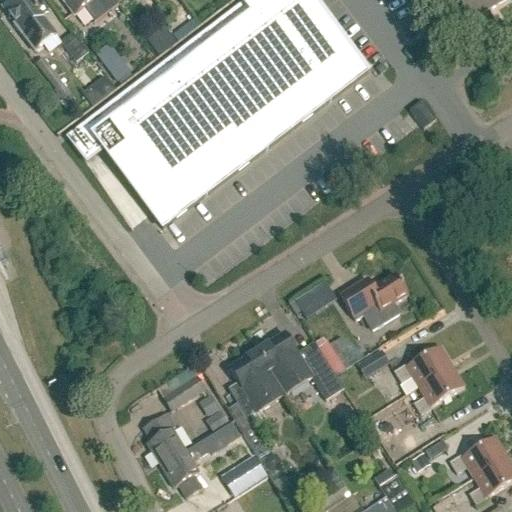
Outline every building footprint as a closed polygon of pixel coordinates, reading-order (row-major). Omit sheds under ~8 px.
[(36,52),(55,37),(43,20),(44,19),(29,0),(15,0),(3,9),(15,24),(13,26),(21,37),(23,35),(36,52)] [(60,0),(74,18),(84,11),(94,26),(118,8),(112,0),(60,0)] [(82,161),(98,148),(162,232),(368,75),(367,74),(310,0),(252,0),(67,141),(82,160),(82,161)] [(489,12),(482,0),(455,0),(468,23),(489,12)] [(482,0),(489,12),(509,0),(482,0)] [(76,66),(89,56),(73,36),(61,45),(76,66)] [(98,62),(105,76),(121,68),(114,54),(98,62)] [(59,99),(67,93),(43,60),(35,66),(59,99)] [(424,133),(437,123),(422,104),(409,114),(424,133)] [(341,300),(356,325),(364,320),(373,334),(400,317),(395,308),(409,299),(396,278),(374,292),(368,283),(341,300)] [(301,314),(310,308),(303,297),(294,303),(301,314)] [(257,355),(285,399),(312,383),(326,405),(344,394),(319,354),(302,364),(285,338),(257,355)] [(418,391),(452,370),(440,350),(407,370),(406,368),(394,376),(401,387),(412,380),(418,391)] [(365,380),(389,366),(382,354),(358,368),(365,380)] [(239,408),(249,422),(285,399),(257,355),(230,372),(239,387),(230,393),(239,408)] [(452,370),(418,391),(425,401),(414,408),(421,419),(433,412),(432,411),(465,390),(452,370)] [(172,416),(206,394),(197,380),(163,401),(172,416)] [(242,436),(253,430),(249,422),(239,408),(229,414),(242,436)] [(161,470),(186,455),(173,433),(176,432),(167,418),(144,432),(152,445),(148,448),(161,470)] [(474,481),(508,461),(495,440),(462,461),(461,459),(450,466),(457,478),(467,471),(474,481)] [(430,463),(448,452),(443,443),(425,454),(430,463)] [(161,470),(175,492),(179,489),(187,502),(203,492),(210,488),(202,475),(200,476),(193,466),(211,455),(204,444),(186,455),(161,470)] [(208,467),(216,482),(233,472),(224,457),(208,467)] [(221,481),(231,497),(264,476),(254,460),(221,481)] [(511,467),(508,461),(474,481),(480,492),(469,498),(476,510),(488,503),(487,501),(511,485),(511,467)] [(377,490),(391,511),(396,511),(413,501),(397,477),(377,490)] [(359,511),(358,511),(354,511),(344,496),(319,511),(359,511)]
